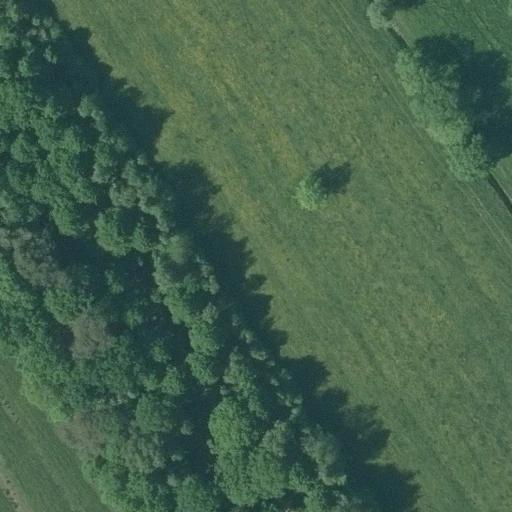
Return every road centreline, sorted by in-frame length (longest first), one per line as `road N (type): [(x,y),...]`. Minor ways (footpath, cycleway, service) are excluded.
road 1 (track): [(287,511),(0,79)]
road 2 (track): [(0,128),(254,511)]
